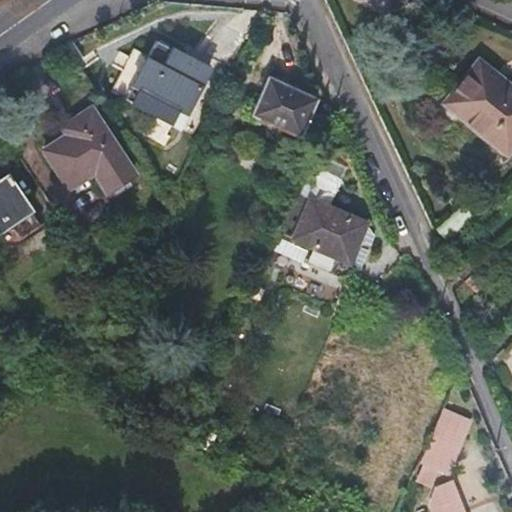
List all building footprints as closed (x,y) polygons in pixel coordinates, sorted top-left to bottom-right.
[(130,86),(184,116),(208,71),(154,43),(141,67),(130,86)] [(511,80),(482,56),(448,96),(508,147),(511,142),(511,80)] [(175,132),(184,116),(130,86),(141,67),(127,59),(107,96),(175,132)] [(268,78),(251,116),(300,138),(316,100),(268,78)] [(77,129),(42,151),(65,190),(93,172),(105,193),(131,176),(91,111),(73,121),(77,129)] [(327,159),(316,192),(334,198),(345,164),(327,159)] [(0,179),(0,233),(8,228),(17,241),(37,227),(28,215),(29,212),(4,176),(0,179)] [(75,217),(102,201),(87,177),(60,194),(75,217)] [(365,225),(295,194),(278,233),(348,264),(365,225)] [(453,271),(464,282),(477,268),(481,264),(470,254),(453,271)] [(477,268),(464,282),(474,292),(488,278),(477,268)] [(425,348),(421,356),(435,362),(438,355),(425,348)] [(473,420),(443,408),(420,463),(423,464),(416,482),(431,489),(439,471),(449,475),(473,420)] [(465,511),(452,481),(434,488),(428,505),(431,511),(465,511)]
